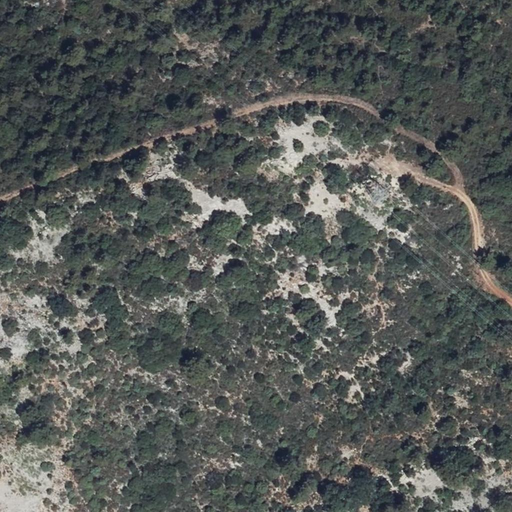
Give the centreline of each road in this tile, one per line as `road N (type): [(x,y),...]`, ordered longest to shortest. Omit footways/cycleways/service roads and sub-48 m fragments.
road 1 (track): [(457,197),(455,174),(440,151),(326,96),(246,105),(0,193)]
road 2 (track): [(511,302),(493,294),(471,206),(424,178),(396,172)]
